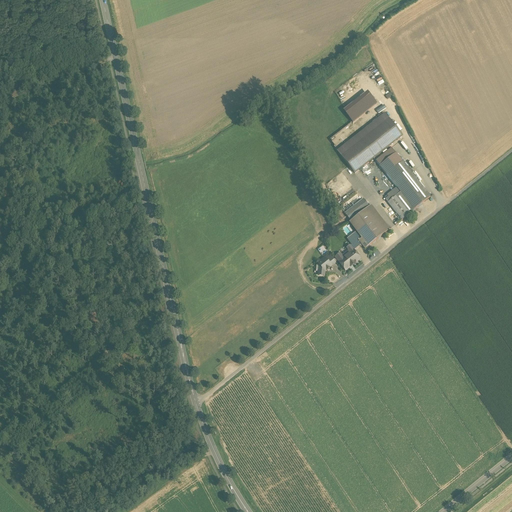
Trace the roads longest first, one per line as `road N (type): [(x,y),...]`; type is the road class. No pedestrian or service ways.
road 1 (secondary): [(197,405),(102,0)]
road 2 (residential): [(511,151),(197,405)]
road 3 (track): [(114,57),(57,74),(0,104)]
